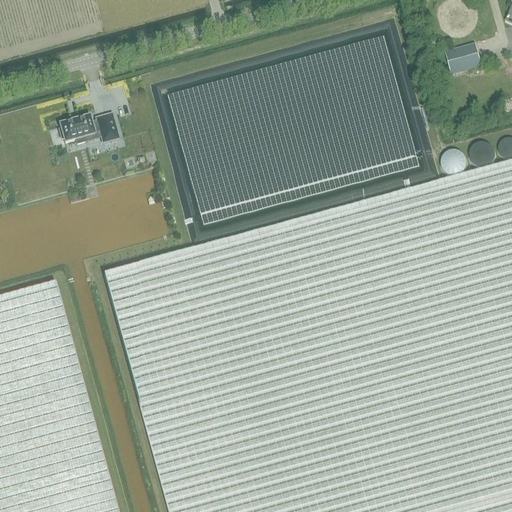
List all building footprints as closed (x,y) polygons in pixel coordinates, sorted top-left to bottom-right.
[(450,76),(481,69),(475,46),(445,53),(450,76)] [(115,81),(104,85),(107,93),(118,89),(115,81)] [(61,131),(59,132),(61,141),(64,140),(65,145),(76,142),(77,146),(85,143),(84,140),(94,137),(94,135),(100,133),(101,137),(103,145),(118,140),(112,116),(96,120),(97,123),(91,125),(89,118),(60,127),(61,131)] [(511,140),(511,141),(508,140),(505,141),(502,143),(499,146),(498,149),(498,153),(499,156),(502,159),(505,161),(508,162),(511,161),(511,140)] [(488,146),(484,145),(481,145),(477,146),(474,148),(471,151),(470,154),(469,158),(470,162),(472,165),(475,168),(478,170),(482,170),(486,169),(490,167),(493,164),(494,160),(495,156),(494,152),(491,149),(488,146)] [(456,153),(452,153),(448,154),(445,156),(443,159),(441,162),(441,166),(442,170),(444,173),(447,176),(450,177),(454,178),(458,177),(461,175),(464,172),(465,168),(465,164),(464,160),(462,157),(460,155),(456,153)] [(511,511),(511,164),(104,276),(168,511),(511,511)] [(0,511),(117,511),(56,285),(0,299),(0,511)]
